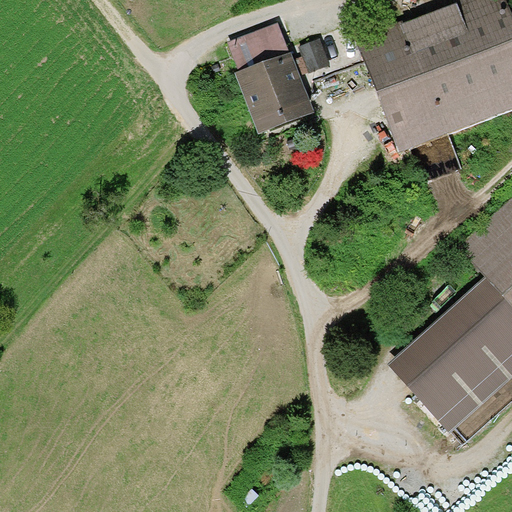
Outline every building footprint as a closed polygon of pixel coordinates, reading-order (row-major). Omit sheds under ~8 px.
[(511,21),(504,0),(482,0),(367,42),(405,146),(511,106),(511,21)] [(229,48),(242,80),(290,59),(286,51),(276,28),(229,48)] [(320,44),(303,51),(311,73),(329,67),(320,44)] [(290,59),(242,80),(267,137),(315,116),(290,59)] [(511,206),(463,249),(488,278),(388,365),(447,433),(511,376),(511,206)]
